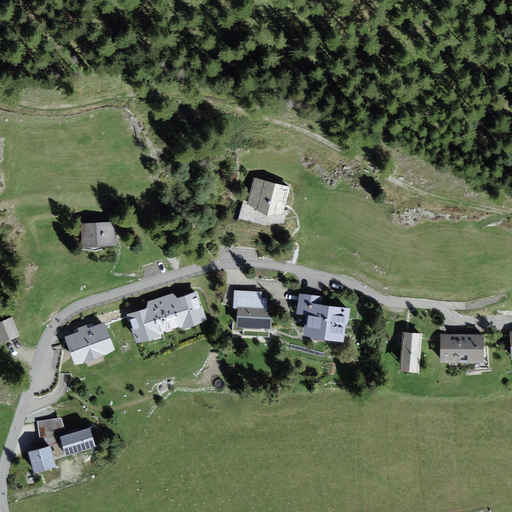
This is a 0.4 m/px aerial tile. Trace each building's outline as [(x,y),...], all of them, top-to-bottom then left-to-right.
[(266,216),(282,214),(285,206),(290,187),(254,178),(247,204),(266,216)] [(115,222),(80,224),(82,248),(117,246),(115,222)] [(237,308),(237,327),(271,329),(272,305),(267,305),(267,298),(262,298),(262,292),(234,290),(233,308),(237,308)] [(173,294),(148,302),(147,309),(127,315),(137,344),(162,336),(162,334),(182,327),(182,329),(208,321),(198,292),(179,299),(173,294)] [(348,322),(350,309),(322,305),(323,297),(299,293),(296,314),(306,315),(303,336),(344,341),(346,324),(348,322)] [(12,317),(0,322),(0,343),(0,344),(20,336),(12,317)] [(78,332),(65,337),(75,365),(83,364),(105,356),(115,350),(105,322),(88,328),(87,325),(77,328),(78,332)] [(422,334),(403,332),(399,372),(419,373),(422,334)] [(484,335),(440,334),(440,363),(483,363),(484,335)] [(28,452),(34,473),(57,467),(54,459),(96,448),(90,428),(66,434),(62,418),(35,421),(43,448),(28,452)]
